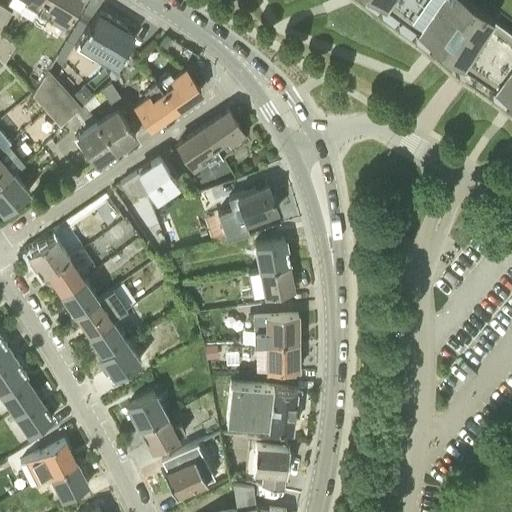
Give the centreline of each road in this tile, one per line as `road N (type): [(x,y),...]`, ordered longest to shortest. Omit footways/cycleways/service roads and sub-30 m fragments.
road 1 (secondary): [(314,511),(331,416),(335,294),(305,147)]
road 2 (residential): [(253,71),(0,247)]
road 3 (residential): [(134,511),(0,276)]
road 4 (residential): [(511,203),(376,124),(305,147)]
road 5 (secondary): [(253,71),(155,0)]
